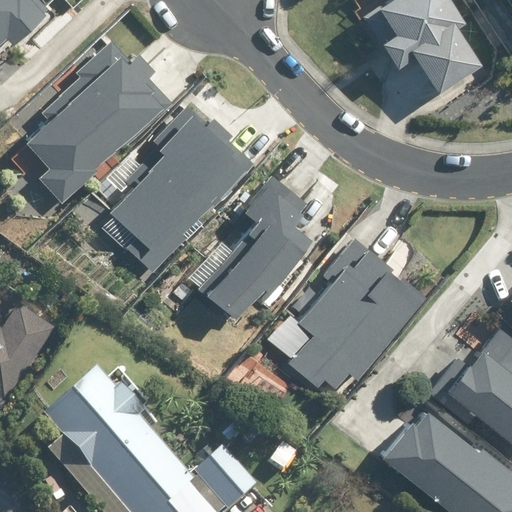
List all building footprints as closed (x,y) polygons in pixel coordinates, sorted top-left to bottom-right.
[(0,0),(0,43),(6,38),(14,46),(50,14),(37,0),(0,0)] [(418,58),(440,93),(482,66),(458,29),(467,23),(451,0),(396,0),(383,9),(399,33),(382,43),(400,69),(418,58)] [(40,179),(61,203),(173,105),(150,79),(157,74),(140,55),(130,64),(110,41),(75,71),(81,77),(41,111),(51,122),(25,145),(49,171),(40,179)] [(134,189),(111,215),(136,238),(127,248),(154,272),(254,164),(228,141),(233,136),(215,119),(209,126),(187,106),(154,142),(158,146),(125,181),(134,189)] [(201,289),(238,319),(255,298),(262,304),(312,243),(295,229),(306,216),(302,213),(309,205),(274,177),(244,213),(255,222),(201,289)] [(324,379),(336,390),(349,374),(357,382),(429,300),(405,279),(401,284),(390,274),(394,270),(357,239),(324,276),(333,284),(300,322),(313,334),(287,363),(316,388),(324,379)] [(1,329),(0,328),(0,399),(4,402),(53,327),(17,304),(1,329)] [(480,416),(511,442),(511,335),(502,328),(468,368),(455,357),(427,391),(471,427),(480,416)] [(211,511),(185,483),(190,478),(136,418),(140,414),(115,385),(111,389),(92,368),(39,414),(58,437),(45,449),(99,511),(211,511)] [(381,462),(448,511),(511,511),(511,468),(485,448),(480,455),(426,415),(418,426),(411,421),(381,462)] [(230,425),(218,435),(226,444),(238,433),(230,425)] [(220,444),(190,470),(194,475),(223,506),(225,508),(254,483),(220,444)]
